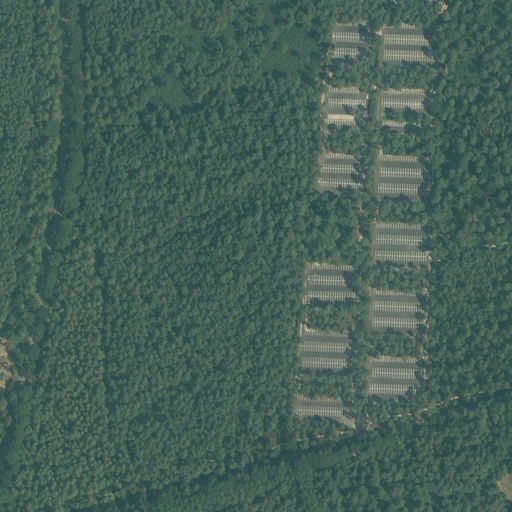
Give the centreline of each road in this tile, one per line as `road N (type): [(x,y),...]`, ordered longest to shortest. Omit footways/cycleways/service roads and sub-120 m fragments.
road 1 (track): [(73,222),(99,264),(153,235),(303,186),(285,459),(355,439)]
road 2 (primary): [(0,468),(64,165),(63,0)]
road 3 (unknown): [(0,116),(24,123),(60,108),(82,124),(131,100),(139,88),(132,0)]
road 4 (track): [(82,511),(285,459)]
road 5 (track): [(438,260),(430,420)]
